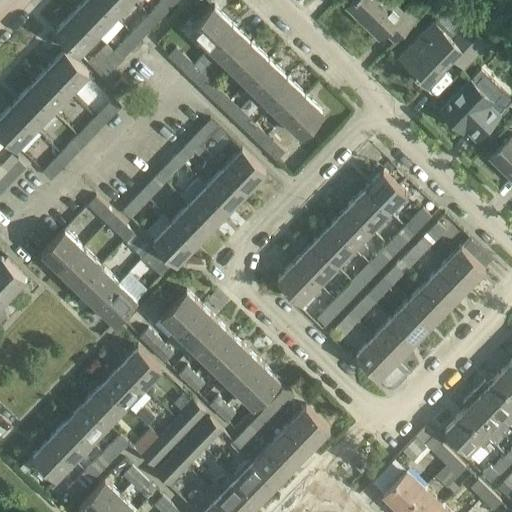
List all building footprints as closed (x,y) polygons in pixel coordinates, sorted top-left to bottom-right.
[(98,0),(84,0),(74,11),(98,34),(115,16),(98,0)] [(98,0),(115,16),(130,0),(98,0)] [(171,0),(161,0),(155,7),(163,15),(174,3),(171,0)] [(353,0),(347,7),(360,19),(362,18),(368,23),(366,25),(380,38),(386,32),(395,40),(418,15),(410,7),(405,12),(393,0),(353,0)] [(210,47),(233,22),(215,5),(191,29),(210,47)] [(98,34),(74,11),(56,30),(80,53),(98,34)] [(149,14),(138,26),(146,33),(157,21),(149,14)] [(399,57),(418,75),(428,85),(454,57),(464,67),(478,53),(489,42),(466,21),(452,36),(435,19),(413,42),(399,57)] [(233,22),(210,47),(228,64),(251,40),(233,22)] [(140,39),(132,32),(121,44),(129,51),(140,39)] [(246,82),(269,58),(251,40),(228,64),(246,82)] [(72,90),(89,72),(65,49),(48,67),(72,90)] [(111,69),(114,67),(122,58),(115,50),(103,62),(111,69)] [(183,52),(175,60),(187,71),(195,63),(183,52)] [(265,99),(288,75),(269,58),(246,82),(265,99)] [(72,90),(48,67),(30,86),(54,109),(72,90)] [(213,81),(201,70),(193,78),(205,89),(213,81)] [(265,99),(283,117),(306,93),(288,75),(265,99)] [(122,94),(130,85),(122,77),(114,86),(122,94)] [(463,129),(466,126),(477,137),(500,113),(489,102),(492,99),(471,78),(441,108),(463,129)] [(54,109),(30,86),(12,104),(36,127),(54,109)] [(219,87),(211,95),(223,106),(231,98),(219,87)] [(306,93),(283,117),(301,135),(324,111),(306,93)] [(122,105),(114,97),(103,109),(111,116),(122,105)] [(12,104),(0,116),(0,128),(18,146),(36,127),(12,104)] [(230,112),(241,124),(249,116),(237,104),(230,112)] [(104,123),(96,116),(85,128),(92,135),(104,123)] [(255,122),(248,130),(259,141),(267,133),(255,122)] [(205,124),(194,136),(202,143),(213,132),(205,124)] [(86,142),(78,134),(67,146),(75,153),(86,142)] [(511,134),(505,142),(491,156),(508,174),(510,172),(511,173),(511,134)] [(273,139),(266,147),(278,158),(285,151),(273,139)] [(188,142),(176,154),(184,162),(195,150),(188,142)] [(242,147),(225,165),(249,189),(266,170),(242,147)] [(58,171),(69,160),(61,152),(50,164),(58,171)] [(0,166),(0,178),(7,186),(15,178),(26,165),(18,158),(8,169),(2,164),(0,166)] [(159,172),(166,180),(178,168),(170,161),(159,172)] [(225,165),(207,184),(231,207),(249,189),(225,165)] [(384,168),(366,187),(390,210),(408,191),(384,168)] [(149,198),(166,180),(159,172),(152,179),(141,190),(149,198)] [(231,207),(207,184),(189,202),(213,225),(231,207)] [(366,187),(348,205),(372,228),(390,210),(366,187)] [(102,216),(110,207),(96,195),(88,203),(102,216)] [(135,197),(123,209),(131,216),(143,205),(135,197)] [(429,198),(423,205),(431,214),(438,207),(429,198)] [(189,202),(171,220),(196,244),(213,225),(189,202)] [(331,223),(355,246),(372,228),(348,205),(331,223)] [(423,207),(406,225),(414,233),(432,215),(423,207)] [(115,213),(113,210),(104,218),(107,221),(115,213)] [(107,221),(125,238),(133,230),(115,213),(107,221)] [(196,244),(171,220),(154,239),(178,262),(196,244)] [(420,239),(428,247),(446,229),(437,220),(420,239)] [(331,223),(313,241),(337,264),(355,246),(331,223)] [(388,243),(396,251),(414,233),(406,225),(388,243)] [(42,251),(61,269),(84,245),(65,227),(42,251)] [(133,230),(125,238),(143,256),(151,247),(133,230)] [(410,265),(428,247),(420,239),(402,257),(410,265)] [(313,241),(296,259),(320,282),(337,264),(313,241)] [(388,243),(370,261),(379,269),(396,251),(388,243)] [(468,285),(486,267),(462,244),(444,262),(468,285)] [(79,287),(102,262),(84,245),(61,269),(79,287)] [(170,266),(151,247),(143,256),(162,274),(170,266)] [(26,278),(2,255),(0,256),(0,289),(8,297),(26,278)] [(393,283),(410,265),(402,257),(384,275),(393,283)] [(320,282),(296,259),(278,278),(302,301),(320,282)] [(353,279),(362,287),(379,269),(370,261),(353,279)] [(97,304),(120,280),(102,262),(79,287),(97,304)] [(450,303),(468,285),(444,262),(426,280),(450,303)] [(384,275),(367,293),(375,301),(393,283),(384,275)] [(353,279),(335,297),(344,305),(362,287),(353,279)] [(120,280),(97,304),(115,322),(139,298),(120,280)] [(433,322),(450,303),(426,280),(409,298),(433,322)] [(187,288),(173,303),(161,316),(176,331),(203,303),(187,288)] [(358,319),(375,301),(367,293),(350,311),(358,319)] [(326,324),(344,305),(335,297),(317,316),(326,324)] [(409,298),(391,316),(415,340),(433,322),(409,298)] [(218,319),(203,303),(176,331),(192,346),(218,319)] [(350,311),(332,330),(340,338),(358,319),(350,311)] [(398,358),(415,340),(391,316),(374,334),(398,358)] [(218,319),(192,346),(208,361),(234,334),(218,319)] [(141,336),(157,351),(165,342),(150,327),(141,336)] [(250,349),(234,334),(208,361),(223,376),(250,349)] [(380,376),(398,358),(374,334),(356,353),(380,376)] [(175,351),(165,342),(157,351),(166,360),(175,351)] [(138,344),(120,363),(144,386),(162,367),(138,344)] [(250,349),(223,376),(239,391),(265,364),(250,349)] [(511,359),(496,377),(511,392),(511,359)] [(103,381),(127,404),(144,386),(120,363),(103,381)] [(281,379),(265,364),(239,391),(255,406),(281,379)] [(197,373),(188,365),(179,374),(188,382),(197,373)] [(205,381),(197,373),(188,382),(197,390),(205,381)] [(486,380),(475,391),(479,394),(502,416),(511,405),(511,392),(496,377),(489,383),(486,380)] [(85,399),(109,422),(127,404),(103,381),(85,399)] [(287,385),(269,403),(278,411),(295,393),(287,385)] [(467,406),(462,411),(490,439),(491,438),(485,433),(502,416),(479,394),(475,391),(463,402),(467,406)] [(228,403),(219,394),(210,403),(219,412),(228,403)] [(68,417),(92,440),(109,422),(85,399),(68,417)] [(177,417),(188,428),(206,410),(195,399),(177,417)] [(228,403),(219,412),(228,420),(237,412),(228,403)] [(269,403),(251,421),(260,430),(278,411),(269,403)] [(288,422),(312,446),(330,427),(306,404),(288,422)] [(129,410),(123,416),(131,424),(137,418),(129,410)] [(484,446),(490,439),(462,411),(445,429),(468,451),(478,441),(484,446)] [(192,435),(205,447),(223,429),(210,416),(192,435)] [(50,435),(74,459),(92,440),(68,417),(50,435)] [(171,446),(188,428),(177,417),(160,435),(171,446)] [(251,421),(233,441),(241,449),(260,430),(251,421)] [(295,464),(312,446),(288,422),(271,441),(295,464)] [(130,441),(121,432),(103,451),(112,459),(130,441)] [(447,462),(454,454),(432,432),(425,440),(447,462)] [(74,459),(50,435),(32,454),(56,477),(74,459)] [(153,464),(171,446),(160,435),(142,453),(153,464)] [(205,447),(192,435),(175,453),(187,465),(205,447)] [(277,482),(295,464),(271,441),(253,459),(277,482)] [(249,446),(245,450),(251,456),(255,452),(249,446)] [(86,469),(94,477),(112,459),(103,451),(86,469)] [(157,471),(170,483),(187,465),(175,453),(157,471)] [(454,454),(447,462),(436,474),(448,485),(466,466),(454,454)] [(511,463),(511,459),(506,454),(493,467),(499,472),(501,474),(511,463)] [(277,482),(253,459),(250,456),(233,474),(236,477),(260,500),(277,482)] [(491,480),(499,472),(493,467),(491,464),(483,472),(491,480)] [(133,482),(141,473),(132,465),(124,474),(133,482)] [(384,491),(402,508),(425,485),(407,468),(384,491)] [(94,477),(86,469),(68,488),(76,496),(94,477)] [(157,488),(150,481),(141,473),(133,482),(142,490),(148,497),(157,488)] [(79,504),(86,511),(101,511),(121,492),(105,477),(79,504)] [(236,511),(248,511),(260,500),(236,477),(218,495),(236,511)] [(478,478),(471,485),(483,497),(490,489),(478,478)] [(433,511),(442,502),(425,485),(402,508),(405,511),(433,511)] [(483,497),(494,508),(502,500),(490,489),(483,497)] [(121,492),(101,511),(132,511),(137,508),(121,492)] [(163,511),(169,511),(176,506),(163,494),(155,503),(163,511)] [(236,511),(218,495),(201,511),(236,511)] [(433,511),(452,511),(442,502),(433,511)]
